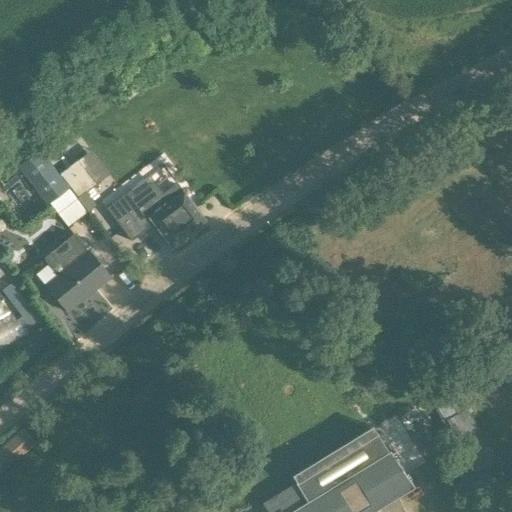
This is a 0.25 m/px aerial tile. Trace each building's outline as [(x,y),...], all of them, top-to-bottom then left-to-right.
[(38,151),(18,168),(47,205),(49,203),(66,190),(68,189),(38,151)] [(98,187),(84,169),(78,161),(60,175),(79,201),(98,187)] [(130,190),(106,209),(131,242),(154,224),(171,246),(203,221),(184,196),(186,195),(181,189),(179,190),(175,185),(163,194),(153,182),(135,196),(130,190)] [(57,276),(45,286),(68,313),(111,278),(88,250),(87,251),(73,234),(44,257),(50,265),(48,266),(57,276)] [(0,469),(33,440),(31,439),(23,430),(0,449),(0,469)] [(405,511),(397,499),(410,491),(386,455),(293,511),(405,511)]
